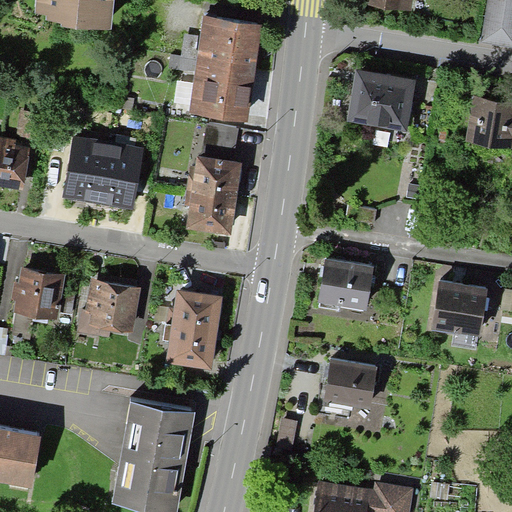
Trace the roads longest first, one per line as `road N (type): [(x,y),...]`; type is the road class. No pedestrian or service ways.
road 1 (residential): [(273,265),(0,220)]
road 2 (primary): [(273,265),(222,511)]
road 3 (residential): [(511,266),(278,232)]
road 4 (residential): [(511,63),(303,28)]
road 5 (primary): [(303,28),(278,232)]
